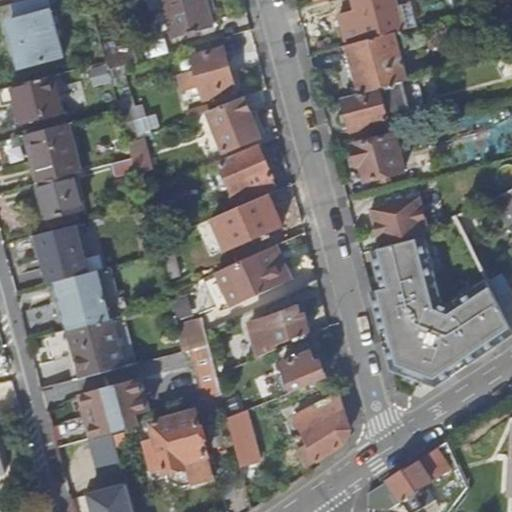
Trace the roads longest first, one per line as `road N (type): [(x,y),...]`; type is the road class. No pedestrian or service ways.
road 1 (residential): [(386,449),(269,0)]
road 2 (residential): [(59,511),(0,283)]
road 3 (residential): [(511,361),(386,449)]
